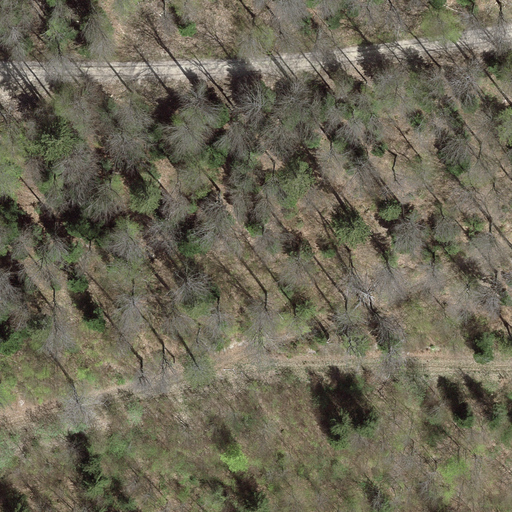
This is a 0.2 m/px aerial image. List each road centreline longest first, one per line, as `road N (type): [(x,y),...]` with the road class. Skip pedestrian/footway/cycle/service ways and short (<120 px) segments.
road 1 (track): [(0,426),(216,374),(511,355)]
road 2 (unclassified): [(0,82),(511,39)]
road 3 (track): [(216,374),(511,257)]
